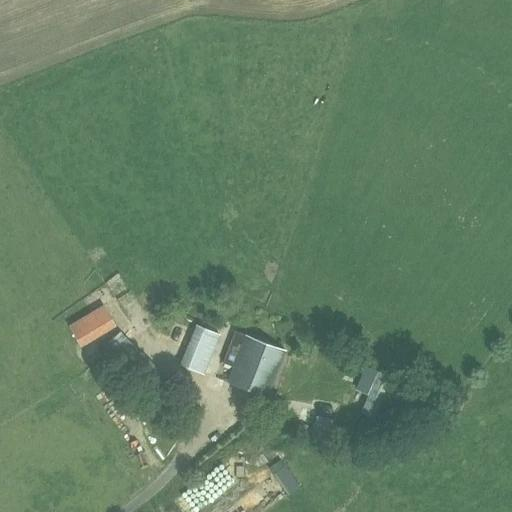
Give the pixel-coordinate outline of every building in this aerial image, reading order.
[(103,307),(68,327),(80,346),(115,325),(103,307)] [(195,326),(180,364),(203,374),(219,335),(195,326)] [(234,331),(222,363),(233,367),(227,382),(266,396),(284,350),(234,331)] [(112,351),(104,359),(146,401),(168,380),(119,332),(106,344),(112,351)] [(212,489),(255,463),(240,438),(193,466),(198,475),(202,473),(212,489)] [(239,498),(247,508),(278,484),(270,474),(239,498)]
